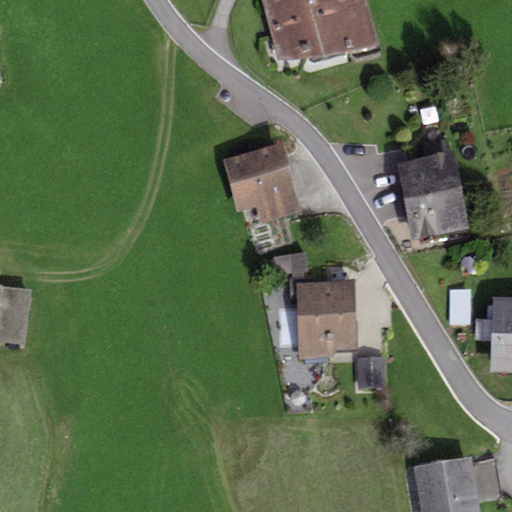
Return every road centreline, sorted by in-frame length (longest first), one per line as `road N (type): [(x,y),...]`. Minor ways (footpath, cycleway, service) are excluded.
road 1 (residential): [(504,420),(460,377),(323,153),(212,64)]
road 2 (track): [(173,23),(169,123),(150,204),(125,255),(102,274),(13,278)]
